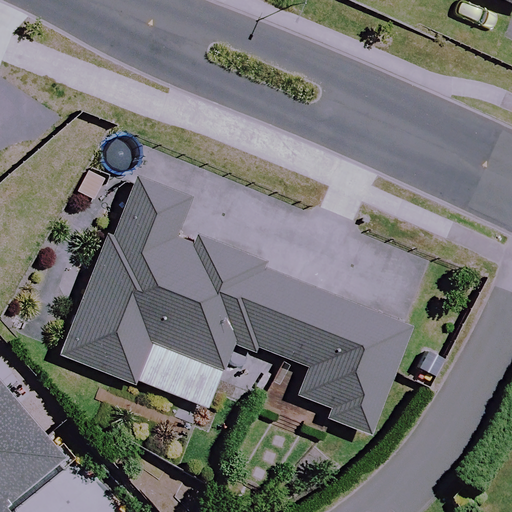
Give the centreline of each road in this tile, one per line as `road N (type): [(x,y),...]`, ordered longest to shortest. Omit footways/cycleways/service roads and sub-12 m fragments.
road 1 (tertiary): [(475,150),(104,0)]
road 2 (residential): [(369,511),(440,437),(511,302)]
